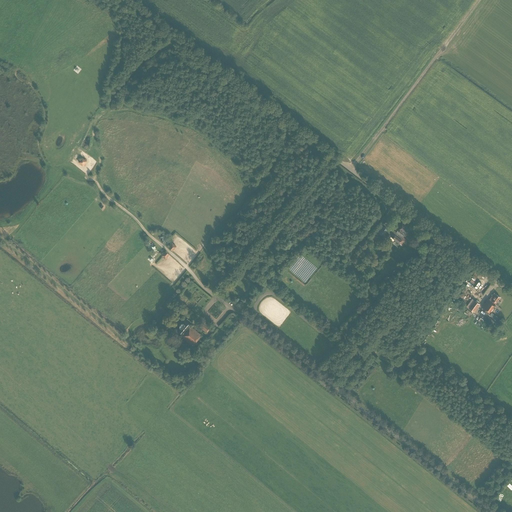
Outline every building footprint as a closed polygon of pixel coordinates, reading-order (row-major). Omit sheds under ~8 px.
[(78,162),(82,166),(87,161),(82,157),(78,162)] [(405,236),(405,237),(410,230),(402,224),(397,231),(396,233),(393,230),(389,235),(389,236),(388,237),(390,239),(391,237),(401,244),(399,246),(401,247),(402,246),(403,246),(407,241),(403,238),(405,236)] [(378,233),(382,236),(387,230),(383,227),(381,225),(376,231),(378,233)] [(168,247),(173,251),(176,247),(172,243),(168,247)] [(161,256),(165,259),(169,255),(165,251),(161,256)] [(496,295),(494,293),(490,300),(488,299),(482,308),(489,313),(496,304),(498,306),(499,306),(501,303),(501,302),(498,301),(501,298),(496,295)] [(469,309),(474,312),(480,304),(475,301),(472,299),(467,307),(469,309)] [(194,345),(198,339),(201,336),(191,327),(193,324),(187,319),(183,323),(181,323),(179,326),(179,328),(175,332),(182,337),(192,347),(193,346),(194,346),(195,345),(194,345)] [(198,320),(195,323),(205,332),(208,328),(205,325),(204,325),(198,320)] [(181,341),(178,344),(184,349),(187,346),(181,341)]
